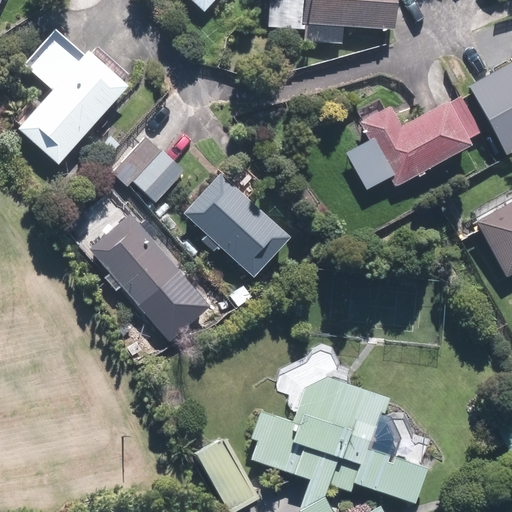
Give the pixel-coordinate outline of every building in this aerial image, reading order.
[(197,0),(208,10),(217,0),(197,0)] [(401,0),(307,0),(305,40),(345,43),(346,25),(400,29),(401,0)] [(22,125),(63,162),(136,82),(95,45),(89,52),(59,25),(24,63),(54,89),(22,125)] [(511,59),(496,69),(502,78),(483,89),(506,128),(511,124),(511,59)] [(395,101),(363,118),(399,186),(489,138),(463,91),(406,122),(395,101)] [(122,141),(112,131),(81,163),(91,173),(122,141)] [(149,134),(113,171),(131,188),(138,181),(158,201),(187,171),(149,134)] [(226,170),(188,211),(259,276),(297,235),(226,170)] [(472,228),(447,191),(434,200),(459,237),(472,228)] [(511,200),(481,218),(511,272),(511,200)] [(135,211),(93,246),(156,319),(197,284),(135,211)] [(313,476),(303,506),(306,511),(391,511),(387,502),(366,511),(338,511),(330,495),(334,483),(356,490),(359,480),(421,501),(434,463),(378,444),(396,392),(333,371),(310,383),(298,417),(265,406),(254,436),(261,439),(255,457),(313,476)] [(511,423),(502,429),(511,448),(511,423)] [(231,432),(201,448),(233,509),(263,494),(231,432)]
